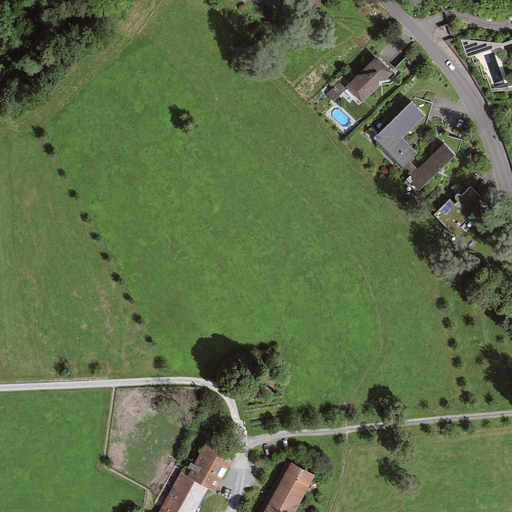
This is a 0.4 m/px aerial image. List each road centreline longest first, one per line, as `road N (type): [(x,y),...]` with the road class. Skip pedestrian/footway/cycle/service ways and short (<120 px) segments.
road 1 (track): [(239,450),(290,431),(511,412)]
road 2 (tertiary): [(386,0),(480,109),(511,204)]
